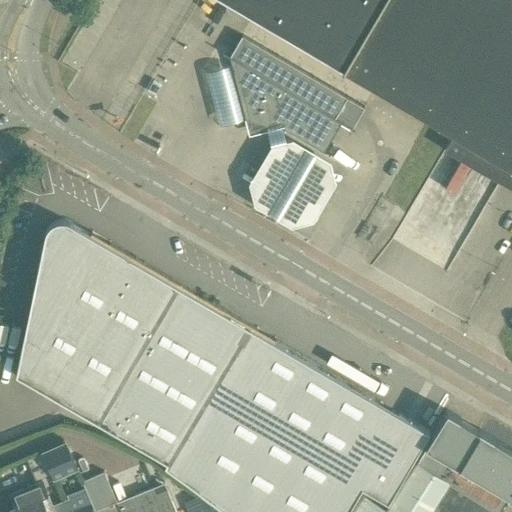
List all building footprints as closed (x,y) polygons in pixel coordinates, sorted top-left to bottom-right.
[(511,0),(223,0),(344,71),(343,73),(343,74),(345,71),(511,169),(511,0)] [(284,129),(307,142),(319,120),(330,126),(335,118),(352,128),(358,117),(364,107),(242,35),(236,45),(230,56),(234,59),(253,129),(283,122),(284,129)] [(230,64),(206,70),(220,125),(243,119),(230,64)] [(292,139),(271,145),(258,165),(248,182),(253,204),(290,227),(313,221),(322,204),(336,182),(330,161),(292,139)] [(50,225),(47,228),(45,232),(16,373),(167,461),(165,464),(230,511),(347,511),(362,487),(388,502),(429,431),(70,222),(67,221),(64,220),(61,220),(58,220),(55,221),(52,223),(50,225)] [(511,450),(459,418),(459,417),(447,410),(433,432),(391,501),(387,507),(363,493),(350,511),(496,511),(508,493),(511,495),(511,450)] [(39,417),(17,424),(14,415),(0,419),(0,436),(42,425),(39,417)] [(65,442),(42,451),(54,478),(77,468),(65,442)] [(88,492),(92,502),(95,510),(117,500),(104,470),(82,479),(88,492)] [(176,511),(164,481),(117,500),(121,511),(176,511)] [(73,510),(69,500),(52,507),(41,482),(12,494),(17,506),(12,508),(13,511),(67,511),(68,511),(73,510)] [(95,510),(92,502),(73,510),(68,511),(121,511),(117,500),(95,510)]
